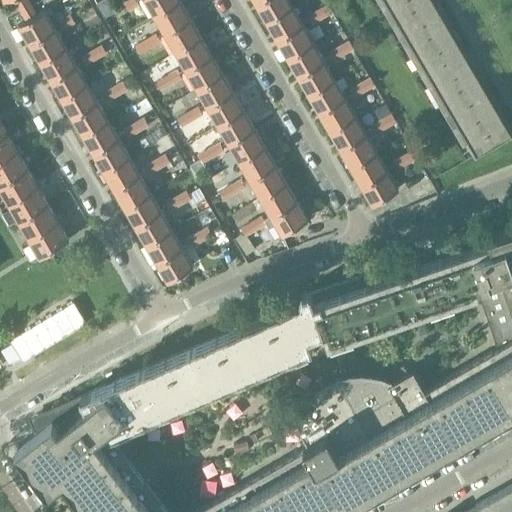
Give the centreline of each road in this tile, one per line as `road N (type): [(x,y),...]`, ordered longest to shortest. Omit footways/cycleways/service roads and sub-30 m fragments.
road 1 (residential): [(0,28),(165,314)]
road 2 (residential): [(363,235),(228,0)]
road 3 (residential): [(165,314),(363,235)]
road 4 (residential): [(0,408),(165,314)]
road 5 (residential): [(363,235),(511,184)]
road 6 (unclassified): [(392,511),(511,443)]
